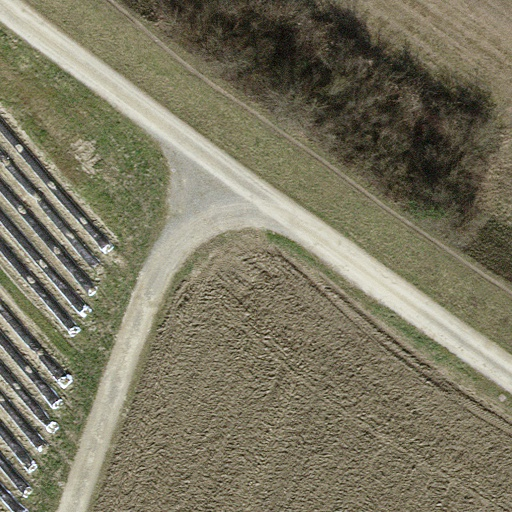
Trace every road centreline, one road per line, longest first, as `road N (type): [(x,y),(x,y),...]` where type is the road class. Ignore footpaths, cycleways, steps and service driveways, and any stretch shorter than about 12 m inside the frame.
road 1 (track): [(0,1),(511,373)]
road 2 (track): [(74,511),(164,260),(223,167)]
